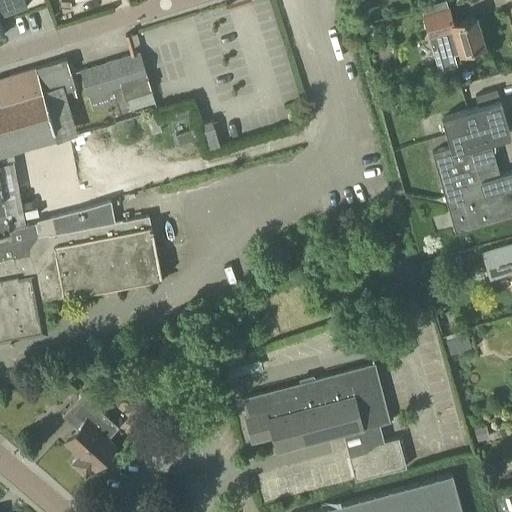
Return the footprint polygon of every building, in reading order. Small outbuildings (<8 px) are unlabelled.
[(22,0),(7,0),(12,12),(25,7),(22,0)] [(422,14),(447,7),(445,0),(443,0),(420,7),(422,14)] [(482,53),(480,46),(484,45),(475,16),(453,22),(449,6),(447,7),(422,14),(429,39),(438,69),(456,64),(453,54),(461,51),(461,52),(463,51),(465,58),(482,53)] [(381,23),(371,26),(373,32),(383,29),(381,23)] [(92,108),(138,94),(151,90),(140,53),(81,71),(92,108)] [(78,133),(67,100),(77,97),(76,96),(77,96),(75,87),(66,58),(33,68),(0,77),(0,156),(55,140),(56,141),(78,133)] [(431,152),(454,232),(455,232),(511,215),(511,170),(499,174),(490,144),(510,137),(503,113),(496,90),(475,96),(478,107),(442,117),(450,146),(431,152)] [(171,121),(184,117),(192,114),(189,105),(181,107),(168,111),(171,121)] [(155,111),(145,114),(151,133),(161,130),(155,111)] [(218,123),(206,127),(213,143),(224,139),(218,123)] [(194,127),(188,129),(175,133),(178,143),(191,139),(197,137),(194,127)] [(21,159),(4,160),(6,214),(24,213),(21,159)] [(0,231),(8,229),(8,228),(0,182),(0,231)] [(26,190),(27,201),(46,200),(46,189),(26,190)] [(0,231),(0,342),(47,333),(41,300),(64,296),(64,295),(161,276),(151,224),(150,225),(149,214),(122,219),(122,218),(114,220),(111,200),(35,220),(24,223),(8,228),(9,229),(0,231)] [(511,243),(482,252),(489,279),(511,272),(511,243)] [(440,269),(463,263),(461,254),(438,260),(440,269)] [(436,261),(424,264),(428,278),(439,275),(436,261)] [(466,334),(447,340),(450,352),(470,346),(466,334)] [(102,361),(116,356),(114,349),(100,353),(102,361)] [(390,421),(375,362),(347,369),(315,377),(313,374),(299,378),(299,382),(241,397),(246,415),(244,415),(251,442),(272,437),(276,451),(344,433),(355,479),(406,467),(399,437),(384,441),(380,424),(390,421)] [(85,474),(93,466),(95,468),(115,445),(107,438),(118,426),(81,393),(61,415),(76,428),(64,440),(80,455),(73,463),(85,474)] [(486,424),(474,428),(478,441),(490,438),(486,424)] [(462,511),(452,472),(307,511),(462,511)]
